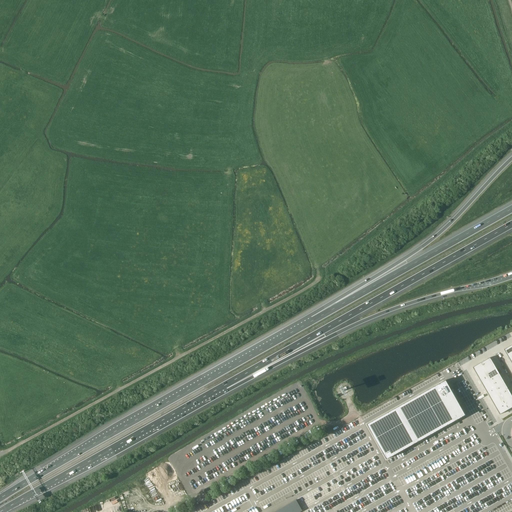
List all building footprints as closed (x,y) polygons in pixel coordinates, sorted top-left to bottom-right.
[(498,354),(495,355),(499,364),(505,362),(501,352),(498,353),(498,354)] [(511,396),(490,357),(472,367),(499,415),(511,407),(511,396)] [(455,387),(472,378),(468,371),(451,380),(455,387)] [(438,373),(430,377),(433,383),(441,379),(438,373)] [(445,380),(366,424),(386,460),(465,415),(445,380)] [(418,384),(422,389),(427,387),(424,381),(418,384)] [(470,389),(458,394),(461,400),(473,395),(470,389)] [(314,444),(300,451),(303,456),(316,449),(314,444)] [(296,500),(273,511),(299,511),(302,511),(296,500)]
